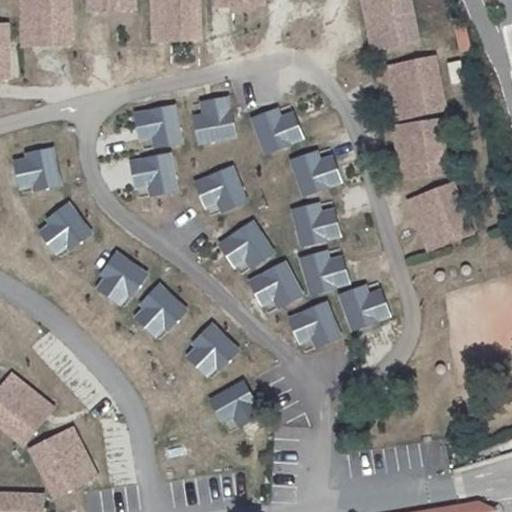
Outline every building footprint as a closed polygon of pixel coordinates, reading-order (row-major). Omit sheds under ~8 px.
[(68,0),(19,0),(20,48),(69,47),(68,0)] [(131,0),(83,0),(83,12),(132,12),(131,0)] [(196,0),(147,0),(148,43),(197,42),(196,0)] [(409,0),(360,0),(371,54),(419,45),(409,0)] [(434,54),(386,65),(398,120),(446,109),(434,54)] [(446,63),(450,85),(464,82),(460,61),(446,63)] [(228,109),(226,96),(196,101),(198,114),(228,109)] [(173,105),(145,110),(150,140),(151,150),(180,145),(173,105)] [(233,138),(228,109),(198,114),(188,116),(193,144),(233,138)] [(262,157),(289,147),(279,119),(275,109),(248,119),(262,157)] [(145,110),(132,113),(137,142),(150,140),(145,110)] [(289,147),(301,142),(291,114),(279,119),(289,147)] [(440,120),(393,125),(399,179),(446,174),(440,120)] [(54,148),(26,154),(27,159),(33,187),(34,193),(63,187),(54,148)] [(169,152),(141,158),(146,187),(148,197),(176,192),(169,152)] [(297,198),(325,190),(316,161),(313,152),(286,160),(297,198)] [(141,158),(128,160),(133,189),(146,187),(141,158)] [(325,190),(338,186),(329,158),(316,161),(325,190)] [(27,159),(12,163),(18,190),(33,187),(27,159)] [(230,167),(204,178),(215,206),(219,215),(246,203),(230,167)] [(204,178),(192,183),(203,211),(215,206),(204,178)] [(452,181),(407,199),(428,251),(473,233),(452,181)] [(298,247),(326,241),(319,212),(317,202),(288,209),(298,247)] [(68,203),(45,220),(48,224),(64,247),(68,252),(92,235),(68,203)] [(326,241),(339,238),(332,209),(319,212),(326,241)] [(252,220),(227,235),(242,260),(248,269),(273,254),(252,220)] [(48,224),(35,233),(51,256),(64,247),(48,224)] [(227,235),(216,241),(231,267),(242,260),(227,235)] [(114,250),(97,273),(102,277),(125,293),(130,297),(147,273),(114,250)] [(308,298),(336,290),(328,261),(325,252),(297,259),(308,298)] [(336,290),(348,287),(340,258),(328,261),(336,290)] [(284,262),(258,275),(272,301),(276,310),(302,297),(284,262)] [(258,275),(247,280),(260,307),(272,301),(258,275)] [(102,277),(93,289),(116,306),(125,293),(102,277)] [(158,282),(139,304),(143,307),(164,326),(168,330),(188,309),(158,282)] [(349,334),(377,324),(367,296),(364,287),(336,296),(349,334)] [(377,324),(389,320),(379,292),(367,296),(377,324)] [(326,301),(299,312),(311,340),(315,349),(342,338),(326,301)] [(143,307),(132,319),(153,338),(164,326),(143,307)] [(299,312),(287,318),(299,345),(311,340),(299,312)] [(209,322),(189,343),(193,347),(214,366),(219,370),(238,349),(209,322)] [(193,347),(183,359),(203,378),(214,366),(193,347)] [(14,372),(0,389),(0,421),(29,444),(59,406),(14,372)] [(222,433),(258,417),(242,381),(206,397),(222,433)] [(74,427),(31,450),(58,499),(101,477),(74,427)] [(0,492),(0,511),(49,511),(50,494),(0,492)] [(457,505),(417,511),(494,511),(496,511),(478,502),(457,505)]
